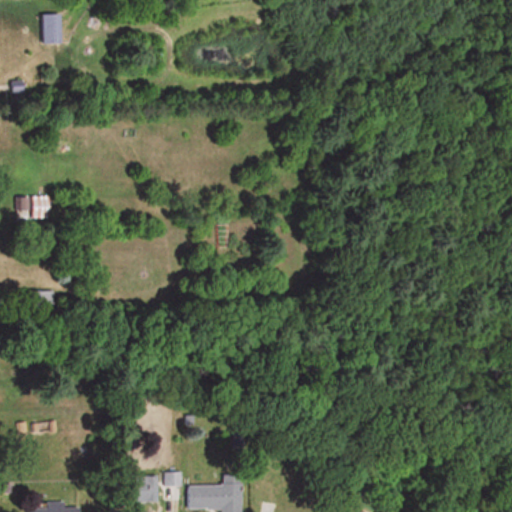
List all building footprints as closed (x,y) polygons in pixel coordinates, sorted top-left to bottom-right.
[(36,14),(36,42),(52,42),(52,14),(36,14)] [(44,195),(9,195),(9,217),(44,217),(44,195)] [(47,303),(47,290),(25,290),(25,303),(47,303)] [(157,471),(157,487),(175,487),(175,471),(157,471)] [(232,510),(232,473),(213,473),(213,484),(179,484),(179,510),(232,510)] [(113,475),(113,501),(149,501),(149,475),(113,475)] [(57,503),(20,503),(20,511),(70,511),(70,505),(57,505),(57,503)]
